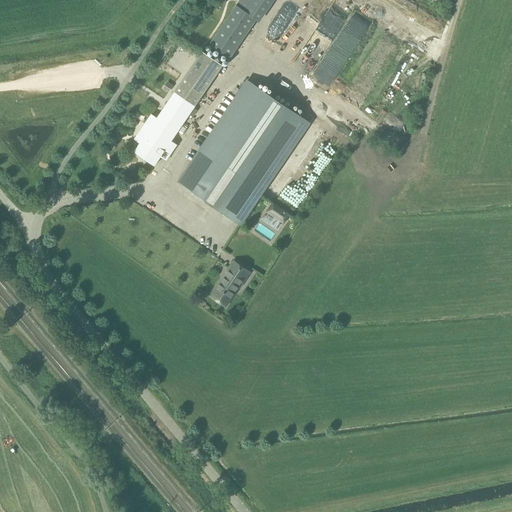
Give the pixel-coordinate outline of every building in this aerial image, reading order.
[(229,59),(256,19),(240,8),(236,5),(209,45),(229,59)] [(168,102),(134,152),(154,166),(160,157),(165,150),(170,154),(176,145),(171,141),(188,116),(222,66),(202,52),(168,102)] [(163,89),(169,92),(172,88),(167,84),(163,89)] [(255,85),(185,187),(233,219),(302,118),(255,85)] [(290,214),(272,203),(266,212),(283,223),(290,214)] [(233,261),(223,276),(224,277),(211,296),(225,306),(239,286),(235,284),(245,269),(233,261)]
